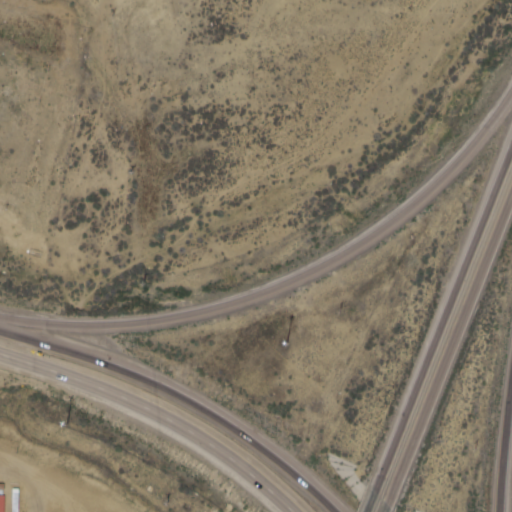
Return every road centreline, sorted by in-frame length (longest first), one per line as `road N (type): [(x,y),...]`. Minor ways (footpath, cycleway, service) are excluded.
road 1 (trunk): [(511,96),(451,170),(341,259),(215,308),(133,324),(0,314)]
road 2 (trunk): [(330,511),(211,414),(140,376),(0,327)]
road 3 (trunk): [(511,142),(377,494)]
road 4 (trunk): [(0,353),(159,412),(294,511)]
road 5 (trunk): [(389,504),(511,195)]
